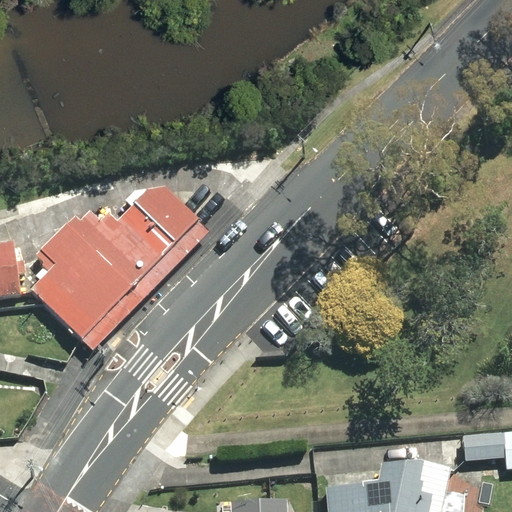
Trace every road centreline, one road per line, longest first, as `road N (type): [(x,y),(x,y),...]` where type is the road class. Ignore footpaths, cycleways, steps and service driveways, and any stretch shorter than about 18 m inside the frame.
road 1 (secondary): [(191,337),(511,11)]
road 2 (secondary): [(61,511),(130,408)]
